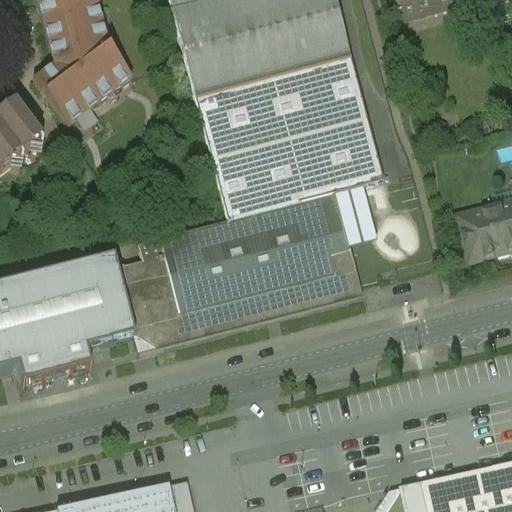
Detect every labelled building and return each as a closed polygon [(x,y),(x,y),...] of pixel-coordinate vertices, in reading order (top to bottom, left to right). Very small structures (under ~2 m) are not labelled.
[(34,0),(53,70),(32,86),(41,97),(43,96),(47,102),(45,103),(67,132),(131,83),(109,54),(106,56),(102,39),(105,38),(100,19),(97,20),(94,11),(97,10),(94,0),(34,0)] [(165,0),(170,17),(233,0),(165,0)] [(233,0),(170,17),(194,107),(349,66),(331,0),(233,0)] [(393,0),(400,26),(420,21),(418,15),(457,5),(455,0),(393,0)] [(495,2),(477,7),(486,38),(509,32),(499,1),(495,2)] [(349,66),(194,107),(227,229),(333,202),(382,189),(349,66)] [(0,176),(9,170),(10,164),(16,159),(20,165),(19,170),(21,170),(22,164),(20,162),(29,155),(29,149),(36,144),(40,150),(39,154),(41,155),(42,149),(14,112),(0,122),(0,176)] [(227,229),(137,253),(141,270),(122,274),(127,293),(118,295),(131,345),(135,362),(361,304),(333,202),(227,229)] [(511,209),(455,224),(468,271),(511,258),(511,209)] [(131,345),(118,295),(110,267),(0,294),(0,379),(17,375),(22,392),(90,375),(85,357),(131,345)] [(511,511),(511,471),(440,487),(401,497),(392,511),(511,511)] [(190,511),(185,488),(166,493),(169,511),(190,511)] [(169,511),(166,493),(79,511),(169,511)]
